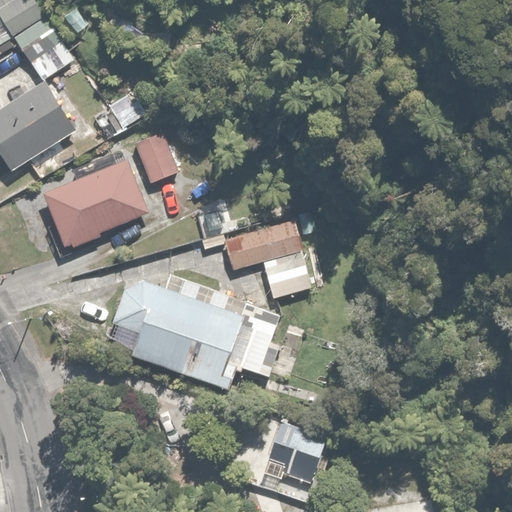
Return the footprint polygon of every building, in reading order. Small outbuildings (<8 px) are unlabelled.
[(0,6),(0,31),(12,23),(0,6)] [(19,37),(43,76),(73,57),(49,19),(19,37)] [(48,78),(0,105),(0,152),(9,168),(77,127),(48,78)] [(158,132),(136,140),(151,182),(173,174),(158,132)] [(133,159),(46,188),(66,249),(153,220),(133,159)] [(235,269),(264,261),(275,301),(316,290),(297,220),(227,239),(235,269)] [(147,281),(126,289),(113,325),(140,335),(133,355),(238,391),(245,371),(258,376),(280,314),(169,276),(165,287),(147,281)] [(341,434),(286,417),(272,460),(289,466),(286,475),(324,487),(341,434)]
